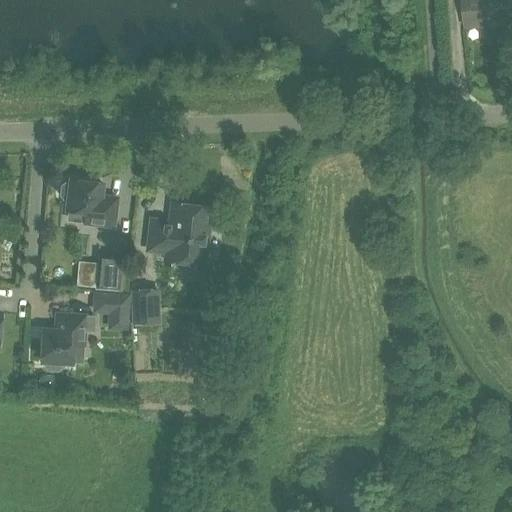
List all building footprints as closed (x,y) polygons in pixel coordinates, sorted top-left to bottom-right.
[(511,0),(463,0),(467,27),(511,22),(511,0)] [(67,210),(68,210),(91,212),(90,223),(113,226),(116,198),(101,196),(102,183),(70,179),(70,182),(65,182),(61,185),(60,195),(63,199),(68,200),(67,210)] [(208,207),(199,206),(195,201),(188,200),(183,204),(174,203),(171,224),(153,222),(150,247),(169,249),(167,259),(202,263),(208,207)] [(99,254),(97,287),(120,289),(123,256),(99,254)] [(135,289),(134,290),(135,321),(159,320),(159,304),(135,306),(134,291),(135,291),(135,289)] [(94,294),(93,310),(109,311),(108,327),(124,328),(126,296),(94,294)] [(83,338),(84,331),(84,315),(56,314),(56,330),(43,329),(41,361),(44,361),(44,366),(47,370),(57,371),(61,367),(61,362),(71,363),(73,338),(83,338)]
